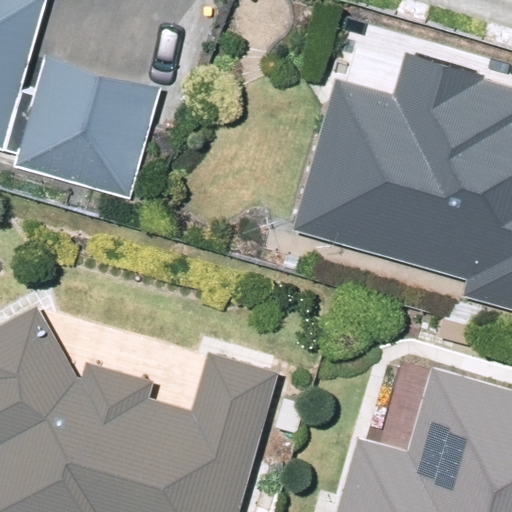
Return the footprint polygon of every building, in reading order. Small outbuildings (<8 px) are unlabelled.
[(0,0),(0,152),(3,153),(44,1),(39,0),(0,0)] [(345,92),(305,233),(476,282),(471,301),(511,313),(511,89),(399,57),(386,104),(345,92)] [(156,94),(44,63),(15,171),(128,201),(156,94)] [(237,511),(273,382),(206,364),(192,417),(73,385),(34,316),(0,335),(0,511),(237,511)] [(366,439),(343,511),(511,511),(511,396),(442,375),(417,454),(366,439)]
